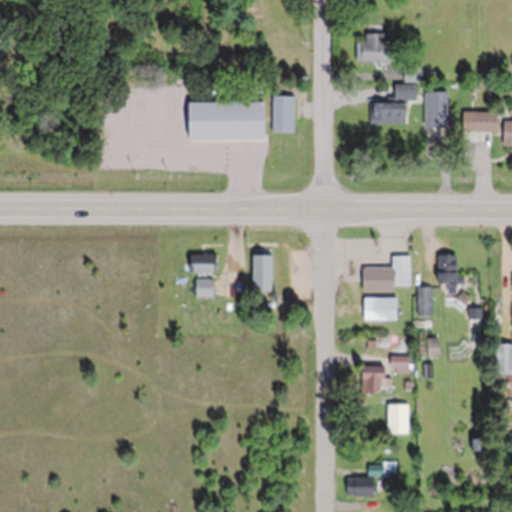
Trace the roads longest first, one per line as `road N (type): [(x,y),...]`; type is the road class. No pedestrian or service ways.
road 1 (primary): [(511,212),(0,211)]
road 2 (residential): [(332,511),(331,214)]
road 3 (residential): [(331,214),(330,0)]
